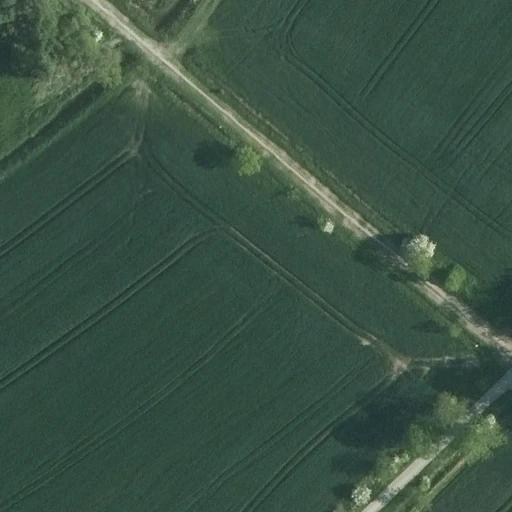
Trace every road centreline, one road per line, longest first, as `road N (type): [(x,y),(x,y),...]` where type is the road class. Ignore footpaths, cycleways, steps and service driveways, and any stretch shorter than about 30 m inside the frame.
road 1 (track): [(511,353),(111,15),(79,0)]
road 2 (residential): [(369,511),(509,378)]
